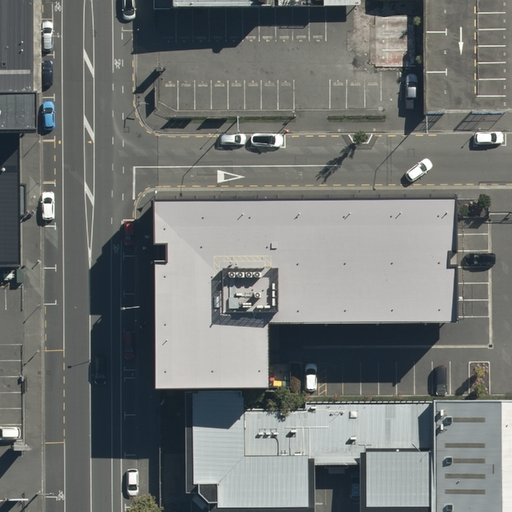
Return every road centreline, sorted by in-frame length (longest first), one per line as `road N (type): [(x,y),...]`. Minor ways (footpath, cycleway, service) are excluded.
road 1 (unclassified): [(89,167),(511,164)]
road 2 (tertiary): [(89,167),(91,511)]
road 3 (tertiary): [(88,0),(89,167)]
